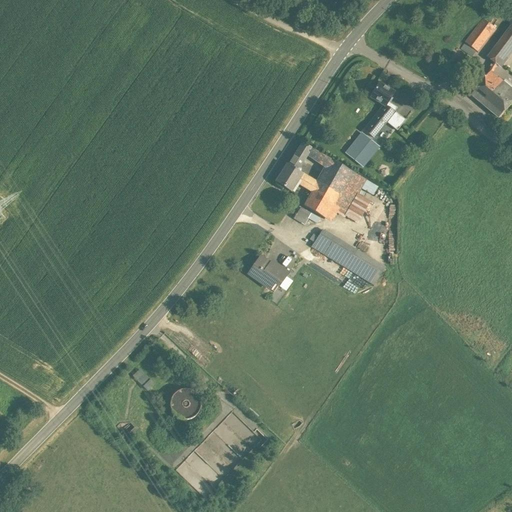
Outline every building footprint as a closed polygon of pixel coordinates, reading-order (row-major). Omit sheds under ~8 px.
[(483,20),(465,43),(476,51),(478,52),(495,29),(483,20)] [(511,26),(488,58),(499,67),(511,49),(511,26)] [(476,51),(465,43),(461,49),(471,57),(476,51)] [(511,103),(511,90),(490,73),(472,95),(500,119),(511,103)] [(386,88),(379,83),(370,98),(384,107),(361,134),(369,141),(370,141),(373,138),(394,112),(392,111),(390,110),(393,104),(388,102),(393,94),(394,93),(390,91),(392,89),(392,87),(391,86),(388,84),(386,88)] [(394,112),(373,138),(370,141),(378,148),(401,118),(398,115),(394,112)] [(369,141),(364,148),(355,142),(346,154),(362,167),(378,148),(370,141),(369,141)] [(365,180),(302,144),(299,149),(307,155),(326,168),(317,183),(313,181),(312,183),(308,190),(312,193),(304,207),(324,219),(332,205),(346,214),(360,189),(365,180)] [(295,155),(288,166),(287,165),(275,183),(290,193),(297,183),(300,185),(305,179),(301,176),(302,175),(296,172),(304,160),(296,155),(295,155)] [(305,179),(300,185),(308,190),(312,183),(305,179)] [(377,187),(365,180),(360,189),(372,196),(377,187)] [(309,214),(300,230),(304,233),(311,219),(315,221),(317,218),(309,214)] [(354,256),(319,235),(311,247),(346,269),(350,262),(354,256)] [(268,267),(259,260),(248,275),(274,293),(287,274),(272,263),(268,267)] [(363,270),(350,262),(346,269),(358,276),(363,270)] [(379,274),(365,266),(363,270),(358,276),(358,277),(373,285),(379,274)] [(150,381),(139,371),(133,377),(144,388),(150,381)] [(298,419),(292,417),(290,419),(294,425),(296,426),(300,421),(298,419)]
